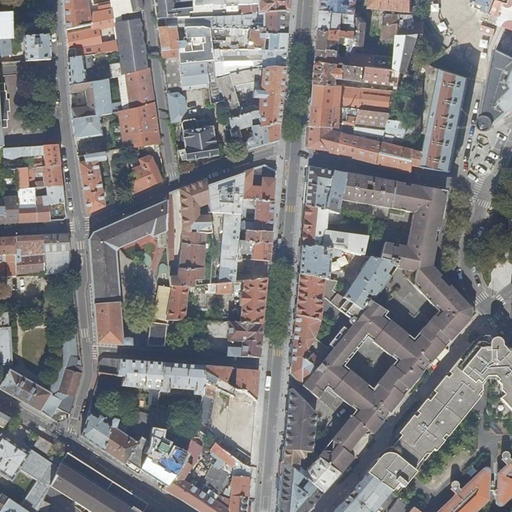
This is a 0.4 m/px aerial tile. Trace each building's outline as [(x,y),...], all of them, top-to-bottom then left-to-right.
[(114,27),(114,24),(110,0),(94,3),(95,14),(89,15),(88,10),(85,0),(63,0),(64,17),(65,31),(89,26),(90,31),(114,27)] [(128,0),(131,14),(143,11),(142,7),(141,0),(128,0)] [(153,0),(157,20),(188,18),(187,13),(192,12),(191,0),(185,0),(179,0),(153,0)] [(258,13),(289,11),(290,2),(289,0),(191,0),(192,12),(192,17),(220,16),(238,15),(238,5),(248,4),(248,10),(241,11),(241,15),(258,14),(258,13)] [(322,0),(321,11),(355,15),(356,0),(322,0)] [(370,0),(369,8),(410,12),(409,15),(383,14),(382,40),(397,40),(395,58),(363,54),(355,54),(356,49),(363,50),(366,24),(362,18),(356,17),(354,32),(351,66),(361,67),(395,71),(403,72),(406,73),(406,74),(418,78),(419,78),(420,74),(423,62),(432,43),(430,41),(433,37),(429,32),(424,24),(420,17),(418,10),(416,4),(416,0),(410,0),(411,0),(407,0),(370,0)] [(47,11),(25,12),(26,23),(48,21),(47,11)] [(157,20),(158,28),(185,28),(209,29),(228,29),(264,31),(264,34),(287,34),(288,19),(289,11),(258,13),(258,14),(241,15),(238,15),(220,16),(192,17),(188,18),(157,20)] [(355,15),(321,11),(321,17),(319,30),(354,32),(356,17),(356,15),(355,15)] [(8,14),(0,14),(0,38),(10,38),(8,14)] [(146,69),(143,46),(138,20),(114,24),(114,27),(116,43),(117,51),(119,64),(120,76),(146,69)] [(116,43),(114,27),(90,31),(92,46),(116,43)] [(211,52),(209,29),(185,28),(158,28),(158,32),(162,58),(178,57),(179,64),(206,61),(212,60),(211,52)] [(262,52),(285,52),(286,42),(287,34),(264,34),(264,31),(228,29),(209,29),(211,52),(222,50),(247,49),(262,52)] [(318,51),(317,61),(339,65),(351,66),(354,32),(319,30),(318,51)] [(92,46),(90,31),(66,35),(66,49),(92,46)] [(48,36),(23,37),(25,61),(50,60),(50,52),(48,36)] [(10,38),(0,38),(0,55),(10,55),(10,38)] [(89,56),(117,51),(116,43),(92,46),(66,49),(67,59),(82,57),(89,56)] [(206,61),(209,87),(212,103),(223,100),(216,79),(237,73),(253,70),(261,69),(264,69),(284,68),(285,60),(285,52),(262,52),(247,49),(222,50),(211,52),(212,60),(206,61)] [(511,74),(511,56),(496,50),(490,76),(488,86),(501,96),(511,87),(509,82),(511,74)] [(85,77),(92,75),(89,56),(82,57),(85,77)] [(118,76),(120,76),(119,64),(115,64),(114,65),(115,70),(92,75),(85,77),(82,57),(67,59),(68,70),(69,86),(107,79),(118,76)] [(162,58),(171,124),(178,123),(187,112),(186,98),(181,96),(183,91),(209,87),(206,61),(179,64),(178,57),(162,58)] [(339,65),(317,61),(316,72),(315,83),(336,85),(337,78),(395,85),(394,88),(398,88),(403,72),(395,71),(361,67),(351,66),(339,65)] [(223,100),(228,120),(252,112),(257,111),(256,127),(279,124),(281,96),(284,68),(264,69),(263,81),(260,81),(261,69),(253,70),(237,73),(216,79),(223,100)] [(148,69),(146,69),(120,76),(118,76),(121,102),(122,111),(134,109),(153,103),(151,90),(148,69)] [(468,79),(450,73),(442,70),(424,153),(392,145),(393,136),(384,134),(382,141),(377,164),(389,167),(412,173),(413,166),(420,167),(435,170),(449,172),(468,79)] [(423,75),(420,74),(419,78),(418,78),(415,124),(414,131),(420,132),(424,75),(423,75)] [(511,108),(511,74),(509,82),(511,87),(501,96),(500,102),(507,112),(508,112),(511,108)] [(118,112),(122,111),(121,102),(110,104),(107,79),(69,86),(69,94),(85,92),(87,107),(70,109),(71,112),(72,120),(98,115),(118,112)] [(336,85),(315,83),(314,93),(313,105),(359,110),(390,113),(391,113),(394,91),(336,85)] [(483,116),(481,118),(480,118),(478,120),(478,123),(478,126),(479,127),(479,128),(481,130),(483,131),(485,131),(487,131),(490,130),(492,129),(494,125),(494,123),(493,120),(507,112),(500,102),(501,96),(488,86),(483,116)] [(156,122),(153,103),(134,109),(122,111),(118,112),(124,149),(159,144),(156,122)] [(359,110),(313,105),(312,116),(311,125),(333,127),(333,123),(334,123),(334,116),(344,116),(343,121),(344,121),(348,122),(349,116),(357,117),(359,110)] [(390,113),(359,110),(357,117),(355,129),(343,127),(340,155),(356,159),(377,164),(382,141),(384,134),(385,131),(388,121),(390,113)] [(228,120),(231,130),(231,133),(232,138),(235,141),(238,153),(269,144),(277,141),(278,133),(279,124),(256,127),(257,111),(252,112),(228,120)] [(494,123),(508,112),(507,112),(493,120),(494,123)] [(101,136),(98,115),(72,120),(75,140),(101,136)] [(333,127),(311,125),(309,147),(330,151),(330,152),(340,155),(343,127),(355,129),(357,117),(349,116),(348,122),(344,121),(344,122),(344,124),(338,123),(338,124),(334,124),(334,123),(333,123),(333,127)] [(184,149),(179,150),(180,160),(216,155),(213,137),(215,135),(214,131),(212,130),(210,122),(208,120),(196,122),(196,120),(194,119),(185,120),(181,125),(182,135),(181,135),(180,136),(181,141),(182,141),(183,141),(184,149)] [(414,131),(415,124),(388,121),(385,131),(402,134),(402,136),(405,137),(405,134),(413,136),(414,131)] [(57,146),(21,149),(21,156),(43,154),(44,167),(60,166),(59,157),(57,146)] [(105,160),(103,153),(77,157),(79,164),(96,161),(105,160)] [(151,185),(161,181),(151,158),(147,157),(127,165),(132,194),(151,185)] [(102,197),(96,161),(79,164),(81,181),(86,214),(88,214),(114,202),(116,201),(115,195),(102,197)] [(44,186),(62,185),(61,177),(60,166),(44,167),(36,167),(36,172),(42,171),(44,186)] [(241,200),(272,202),(274,187),(275,172),(264,166),(243,173),(241,200)] [(15,168),(17,188),(28,187),(26,168),(15,168)] [(306,186),(304,205),(323,211),(326,196),(320,195),(322,193),(323,188),(328,189),(332,172),(320,170),(308,168),(306,186)] [(326,196),(323,211),(326,212),(332,214),(337,215),(338,210),(340,199),(345,174),(338,173),(332,172),(328,189),(326,196)] [(218,284),(234,283),(235,267),(235,265),(236,260),(237,242),(238,231),(241,200),(243,173),(207,185),(206,185),(207,192),(207,195),(209,213),(209,214),(224,215),(217,284),(218,284)] [(363,177),(345,174),(340,199),(390,209),(394,182),(363,177)] [(173,286),(187,285),(192,285),(193,280),(201,280),(205,236),(212,236),(209,213),(207,195),(204,196),(204,198),(202,199),(202,213),(204,226),(191,225),(190,216),(199,216),(196,195),(207,192),(206,185),(207,185),(206,180),(187,187),(177,191),(179,194),(181,225),(181,244),(178,269),(176,276),(169,277),(170,286),(173,286)] [(415,186),(394,182),(390,209),(413,213),(411,223),(411,226),(412,227),(414,227),(417,224),(425,226),(424,229),(437,232),(445,192),(415,186)] [(36,205),(37,221),(41,221),(66,220),(63,198),(62,185),(44,186),(37,186),(35,187),(36,199),(43,199),(43,204),(36,205)] [(18,201),(19,222),(32,221),(37,221),(36,205),(36,199),(35,187),(34,187),(28,187),(17,188),(18,201)] [(269,233),(271,218),(272,202),(241,200),(238,231),(269,233)] [(4,202),(6,223),(14,222),(19,222),(18,201),(4,202)] [(97,344),(138,347),(138,340),(131,341),(129,339),(124,339),(121,340),(115,251),(118,248),(150,234),(150,237),(153,237),(166,231),(166,226),(166,201),(128,218),(93,233),(89,240),(97,344)] [(303,226),(301,247),(330,248),(341,250),(361,255),(364,240),(324,232),(325,224),(340,225),(342,217),(337,215),(332,214),(332,218),(325,217),(326,212),(323,211),(304,205),(303,226)] [(237,242),(268,244),(269,239),(269,233),(238,231),(237,242)] [(43,275),(72,272),(69,243),(68,235),(15,237),(16,257),(16,274),(43,272),(43,275)] [(425,288),(439,275),(431,266),(436,239),(422,236),(422,240),(415,239),(413,235),(411,235),(408,236),(402,268),(415,271),(413,281),(419,288),(417,290),(423,296),(425,293),(426,291),(425,288)] [(2,238),(0,237),(0,255),(5,255),(5,258),(16,257),(15,237),(2,238)] [(250,260),(267,261),(268,253),(268,244),(237,242),(236,260),(238,260),(240,255),(250,255),(250,260)] [(384,244),(379,259),(391,262),(393,264),(397,267),(399,267),(400,262),(399,259),(397,256),(398,246),(384,244)] [(299,273),(324,279),(328,279),(330,255),(330,254),(331,256),(340,257),(341,250),(330,248),(301,247),(300,260),(299,273)] [(343,297),(359,308),(366,299),(363,297),(365,293),(373,298),(390,276),(386,273),(393,264),(391,262),(379,259),(369,257),(343,297)] [(244,283),(265,279),(266,270),(267,261),(250,260),(238,260),(236,260),(235,265),(250,266),(250,267),(235,267),(234,283),(244,283)] [(306,351),(313,340),(316,333),(319,320),(322,301),(324,279),(299,273),(296,307),(290,374),(301,386),(302,382),(303,384),(314,370),(323,363),(306,351)] [(240,323),(262,323),(264,296),(265,279),(244,283),(234,283),(218,284),(215,284),(215,293),(232,293),(232,292),(241,290),(239,307),(241,307),(240,323)] [(324,279),(322,301),(325,302),(348,320),(347,323),(348,325),(360,334),(362,331),(366,331),(368,329),(371,331),(368,335),(380,345),(385,338),(355,315),(359,308),(343,297),(332,291),(336,281),(328,279),(324,279)] [(179,320),(184,321),(187,285),(173,286),(172,290),(167,320),(179,320)] [(438,312),(429,321),(447,337),(450,340),(460,330),(469,319),(469,308),(449,285),(435,299),(432,298),(430,299),(428,301),(438,312)] [(167,325),(167,320),(172,290),(157,287),(151,323),(167,325)] [(385,338),(395,327),(383,318),(384,317),(383,316),(386,314),(373,304),(366,299),(359,308),(355,315),(385,338)] [(0,388),(37,411),(50,418),(53,414),(56,409),(69,414),(82,372),(80,360),(77,360),(74,331),(56,333),(56,352),(46,392),(13,373),(10,328),(9,328),(9,313),(0,313),(0,388)] [(164,349),(175,349),(179,320),(167,320),(167,325),(164,349)] [(429,321),(428,323),(446,338),(447,337),(429,321)] [(227,348),(227,353),(227,356),(259,358),(260,340),(262,323),(240,323),(228,322),(227,341),(242,342),(241,348),(227,348)] [(147,347),(164,349),(167,325),(151,323),(149,323),(147,347)] [(423,328),(417,335),(435,351),(441,344),(423,328)] [(325,388),(337,397),(351,380),(340,370),(338,372),(336,370),(336,366),(338,364),(339,365),(358,342),(342,329),(328,346),(329,347),(326,350),(313,340),(306,351),(323,363),(314,370),(303,384),(317,398),(325,388)] [(421,368),(423,370),(429,364),(438,353),(435,351),(417,335),(412,341),(401,332),(391,343),(421,367),(421,368)] [(490,340),(492,339),(489,337),(486,337),(480,337),(476,339),(473,341),(435,388),(441,393),(444,389),(443,385),(443,383),(444,381),(457,366),(470,350),(472,349),(476,348),(479,350),(481,352),(481,355),(482,368),(482,383),(486,380),(489,380),(488,355),(488,343),(490,340)] [(511,352),(499,339),(496,338),(493,338),(492,339),(490,340),(488,343),(488,355),(489,380),(490,396),(492,396),(492,400),(490,403),(487,407),(486,409),(486,413),(488,416),(496,418),(501,419),(509,418),(511,417),(511,352)] [(402,386),(407,386),(421,368),(421,367),(391,343),(386,349),(397,359),(399,357),(401,359),(402,363),(400,365),(399,363),(389,375),(402,386)] [(438,353),(440,352),(444,347),(441,344),(435,351),(438,353)] [(425,454),(430,454),(433,450),(435,451),(481,395),(481,385),(482,383),(482,368),(481,355),(481,352),(479,350),(476,348),(472,349),(470,350),(457,366),(444,381),(443,383),(443,385),(444,389),(441,393),(435,388),(425,400),(423,403),(429,408),(426,412),(423,411),(421,412),(418,415),(415,412),(402,429),(403,434),(386,454),(410,472),(425,454)] [(98,364),(98,374),(114,376),(116,376),(117,360),(104,359),(98,364)] [(133,361),(117,360),(116,376),(123,377),(120,387),(150,389),(159,390),(162,363),(133,361)] [(178,365),(162,363),(159,390),(158,392),(167,393),(167,389),(192,391),(192,396),(201,397),(203,385),(202,366),(178,365)] [(230,369),(211,367),(210,376),(232,389),(242,393),(255,400),(256,385),(258,370),(244,369),(233,369),(233,372),(235,373),(234,378),(227,376),(230,369)] [(407,386),(411,385),(415,380),(423,370),(421,368),(407,386)] [(114,376),(98,374),(99,377),(92,401),(106,404),(107,399),(114,376)] [(116,376),(114,376),(107,399),(116,401),(120,387),(123,377),(116,376)] [(356,423),(372,434),(390,411),(396,404),(398,401),(397,391),(385,381),(375,393),(376,394),(374,397),(370,397),(368,395),(369,394),(357,384),(343,402),(350,408),(351,407),(362,416),(356,423)] [(316,399),(317,398),(303,384),(301,386),(305,389),(316,399)] [(158,392),(159,390),(150,389),(149,405),(152,405),(151,415),(156,415),(158,392)] [(283,449),(309,452),(311,442),(312,434),(315,413),(291,389),(289,390),(286,417),(283,449)] [(106,404),(92,401),(91,405),(105,409),(106,404)] [(418,409),(415,412),(418,415),(421,412),(423,411),(426,412),(429,408),(423,403),(418,409)] [(110,427),(103,451),(138,475),(140,471),(153,445),(152,444),(141,437),(140,439),(138,438),(134,442),(123,434),(127,427),(117,423),(122,407),(115,405),(110,427)] [(361,436),(372,434),(356,423),(362,416),(351,407),(350,408),(354,411),(345,423),(361,436)] [(156,415),(151,415),(135,410),(132,423),(154,429),(156,415)] [(96,417),(88,412),(81,436),(103,451),(110,427),(105,423),(106,421),(104,419),(105,418),(98,413),(96,417)] [(153,445),(140,471),(165,486),(173,474),(190,441),(191,438),(186,436),(180,454),(172,450),(169,457),(165,462),(161,460),(162,455),(166,445),(159,441),(164,417),(156,415),(154,429),(152,444),(153,445)] [(9,419),(5,417),(0,426),(3,429),(9,419)] [(196,424),(196,423),(192,422),(186,436),(191,438),(194,430),(195,427),(196,424)] [(397,478),(405,484),(419,468),(419,467),(430,454),(425,454),(410,472),(386,454),(403,434),(402,429),(398,434),(386,448),(373,465),(379,470),(382,466),(380,465),(383,462),(396,472),(397,475),(397,478)] [(173,474),(165,486),(163,489),(197,511),(245,511),(247,497),(229,496),(228,508),(211,499),(199,491),(182,481),(191,467),(205,438),(204,436),(194,430),(191,438),(190,441),(173,474)] [(49,485),(57,466),(20,443),(17,447),(0,435),(0,472),(11,480),(18,469),(36,481),(19,508),(1,496),(0,496),(0,511),(36,511),(38,509),(42,500),(49,485)] [(346,446),(342,441),(335,435),(322,451),(311,442),(309,452),(309,453),(332,469),(346,454),(346,446)] [(52,444),(39,437),(34,446),(47,453),(52,444)] [(282,455),(282,461),(323,493),(332,482),(340,474),(352,458),(351,448),(342,441),(346,446),(346,454),(332,469),(309,453),(309,452),(283,449),(282,455)] [(209,464),(213,466),(199,491),(211,499),(228,508),(229,496),(234,477),(231,477),(234,460),(226,453),(214,443),(209,450),(209,464)] [(379,453),(379,452),(369,465),(369,470),(373,465),(386,448),(382,450),(379,453)] [(502,507),(511,497),(511,459),(511,460),(510,458),(511,456),(510,454),(510,451),(508,450),(504,450),(503,451),(502,453),(503,457),(502,459),(507,465),(502,469),(498,469),(497,492),(495,492),(495,493),(495,495),(497,496),(496,504),(497,506),(498,507),(500,508),(502,507)] [(66,453),(59,463),(57,466),(49,485),(90,511),(158,511),(155,509),(68,453),(66,453)] [(306,511),(311,507),(323,493),(282,461),(279,489),(277,511),(306,511)] [(366,473),(389,490),(395,483),(402,488),(405,484),(397,478),(397,475),(396,472),(383,462),(380,465),(382,466),(379,470),(373,465),(369,470),(366,473)] [(475,511),(490,500),(491,471),(491,469),(489,467),(487,467),(484,467),(476,475),(458,491),(455,489),(456,487),(457,484),(456,483),(454,480),(452,480),(450,480),(448,483),(451,488),(449,490),(454,495),(435,511),(475,511)] [(362,477),(385,495),(389,490),(366,473),(364,472),(362,474),(360,476),(361,476),(362,477)] [(354,492),(374,510),(383,498),(362,481),(362,477),(361,476),(356,482),(352,488),(352,487),(347,493),(354,492)] [(229,496),(247,497),(247,488),(248,477),(234,477),(229,496)] [(383,498),(385,495),(362,477),(362,481),(383,498)] [(389,490),(396,496),(402,488),(395,483),(389,490)] [(338,510),(340,511),(371,511),(374,510),(354,492),(347,493),(345,495),(344,497),(343,500),(343,504),(338,510)] [(47,511),(50,505),(42,500),(38,509),(43,511),(47,511)]
